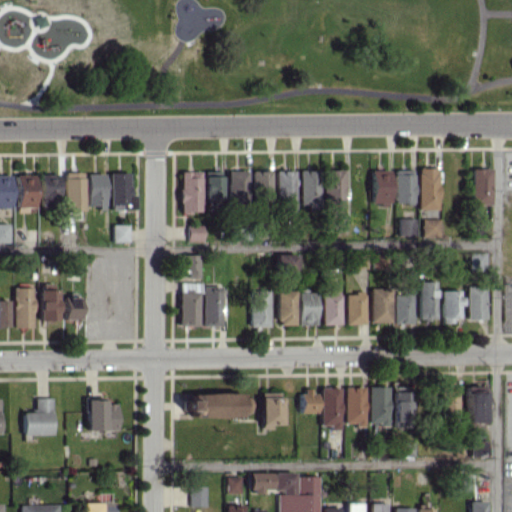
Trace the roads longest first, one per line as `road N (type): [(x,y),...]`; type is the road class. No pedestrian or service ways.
road 1 (residential): [(0,359),(511,351)]
road 2 (tertiary): [(0,128),(511,124)]
road 3 (residential): [(155,127),(151,511)]
